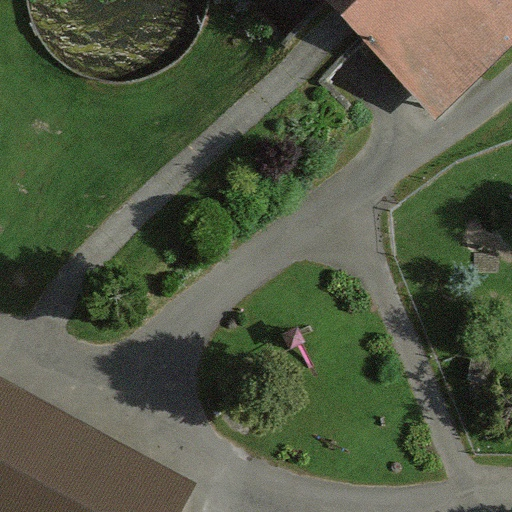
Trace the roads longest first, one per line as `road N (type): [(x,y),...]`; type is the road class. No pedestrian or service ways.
road 1 (track): [(511,80),(428,149),(209,285),(100,397)]
road 2 (track): [(464,496),(340,207)]
road 3 (track): [(0,350),(100,397),(234,503),(260,511)]
